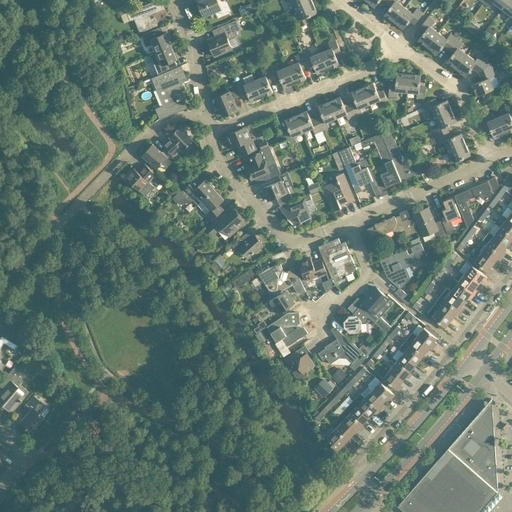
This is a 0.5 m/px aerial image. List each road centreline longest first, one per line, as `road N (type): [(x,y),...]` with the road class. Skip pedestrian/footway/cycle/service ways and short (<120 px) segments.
road 1 (residential): [(511,270),(356,460),(362,481)]
road 2 (residential): [(208,127),(356,73),(402,41)]
road 3 (residential): [(347,221),(299,241),(284,237),(220,166),(208,127)]
road 4 (tertiary): [(370,500),(483,371)]
road 5 (tertiary): [(470,360),(362,481)]
road 6 (residential): [(77,200),(154,127),(203,112)]
road 7 (residential): [(347,221),(484,159)]
road 8 (residential): [(484,159),(454,86),(402,41)]
